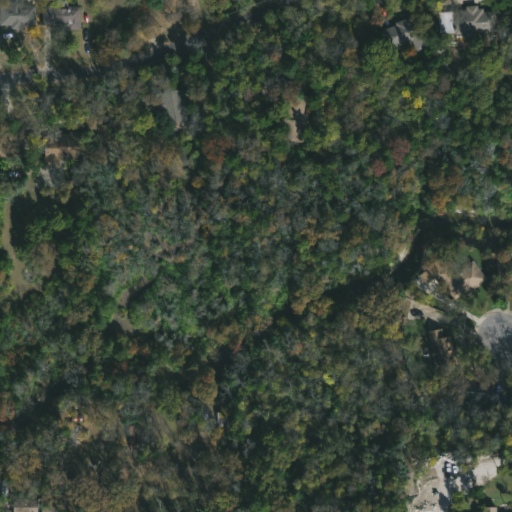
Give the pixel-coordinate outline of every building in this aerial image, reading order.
[(24,0),(24,3),(34,4),(34,26),(22,26),(22,30),(9,30),(9,24),(0,24),(0,4),(5,4),(5,0),(24,0)] [(66,0),(66,5),(80,5),(80,28),(66,28),(66,26),(62,26),(62,22),(41,22),(41,5),(55,5),(55,0),(66,0)] [(478,4),(478,7),(481,7),(482,11),(495,9),(497,30),(454,35),(452,10),(464,9),(464,6),(478,4)] [(415,14),(427,46),(415,51),(411,39),(386,49),(379,29),(395,23),(394,21),(415,14)] [(285,93),(274,105),(251,86),(262,75),(285,93)] [(184,86),(191,117),(159,124),(156,112),(144,114),(141,99),(153,96),(152,93),(184,86)] [(287,95),(286,141),(304,142),(305,115),(303,115),(304,95),(287,95)] [(66,160),(45,161),(43,134),(89,132),(90,159),(66,160)] [(511,256),(511,279),(498,282),(494,260),(511,256)] [(471,261),(485,279),(467,294),(465,291),(454,299),(432,272),(443,263),(453,276),(471,261)] [(441,328),(443,338),(451,336),(457,362),(434,366),(427,331),(441,328)] [(493,385),(492,392),(501,393),(500,406),(458,403),(460,386),(464,387),(465,377),(483,378),(482,384),(493,385)] [(79,443),(80,425),(68,425),(67,443),(79,443)] [(36,498),(36,511),(40,511),(40,501),(61,502),(60,511),(12,511),(12,498),(36,498)]
